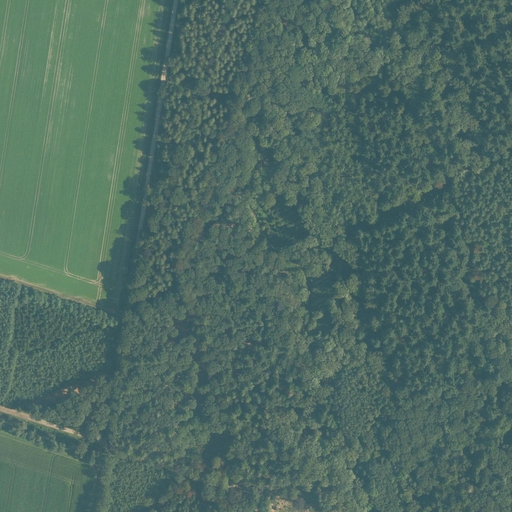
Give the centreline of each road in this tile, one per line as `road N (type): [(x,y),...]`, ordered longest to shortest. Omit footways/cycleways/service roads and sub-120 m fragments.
road 1 (track): [(189,292),(246,492),(104,444),(124,314)]
road 2 (track): [(272,249),(189,292),(182,264),(267,0)]
road 3 (track): [(124,314),(174,0)]
road 4 (track): [(0,409),(104,444),(94,511)]
road 5 (track): [(511,408),(365,455)]
